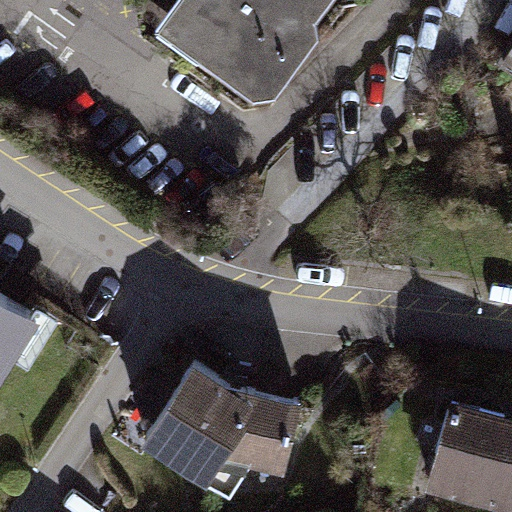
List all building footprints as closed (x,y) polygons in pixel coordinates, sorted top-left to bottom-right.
[(337,0),(136,0),(270,95),(337,0)] [(511,43),(498,64),(511,74),(511,43)] [(0,387),(45,314),(0,287),(0,387)] [(187,346),(130,422),(197,465),(209,442),(274,458),(289,383),(235,376),(187,346)] [(511,403),(441,383),(416,477),(511,508),(511,403)]
